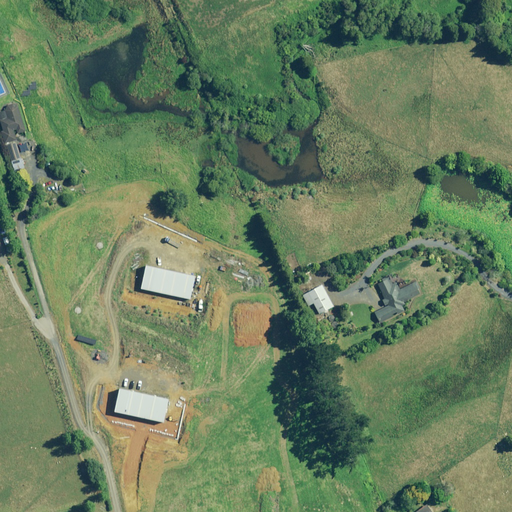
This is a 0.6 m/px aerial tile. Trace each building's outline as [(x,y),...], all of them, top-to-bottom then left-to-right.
[(5,117),(0,118),(0,125),(2,131),(0,132),(4,144),(16,140),(14,131),(16,130),(17,133),(25,131),(19,108),(18,107),(17,106),(16,105),(15,104),(14,103),(13,103),(11,103),(10,103),(9,103),(7,104),(6,105),(5,106),(5,107),(4,108),(4,109),(4,111),(4,112),(5,117)] [(16,142),(5,145),(11,162),(21,158),(16,142)] [(190,299),(195,277),(146,266),(141,289),(190,299)] [(374,313),(379,323),(405,310),(403,306),(405,305),(403,302),(418,294),(416,290),(420,288),(416,280),(399,288),(398,285),(394,278),(389,280),(389,279),(377,285),(384,299),(382,300),(385,307),(374,313)] [(333,306),(321,285),(302,296),(308,306),(313,304),(319,314),(333,306)] [(163,423),(168,400),(119,390),(114,412),(163,423)]
